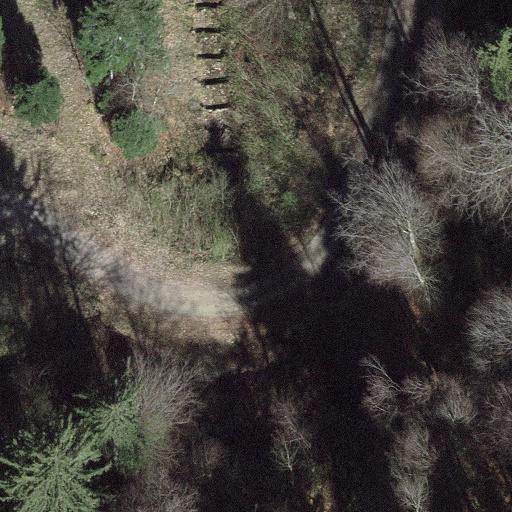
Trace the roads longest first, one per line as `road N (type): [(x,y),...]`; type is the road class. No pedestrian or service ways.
road 1 (track): [(78,245),(162,293),(255,300),(294,283),(355,215),(409,0)]
road 2 (track): [(0,21),(53,74),(83,130),(78,245)]
